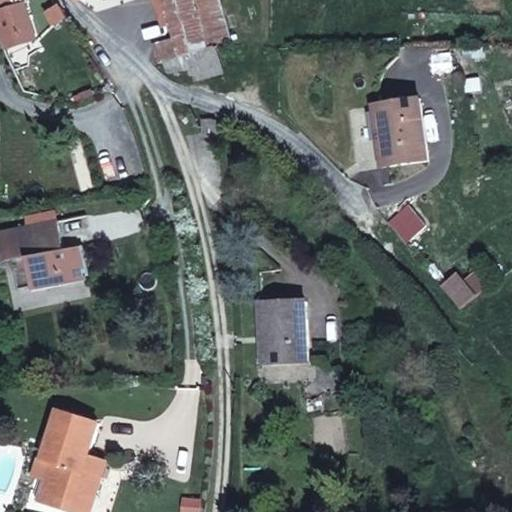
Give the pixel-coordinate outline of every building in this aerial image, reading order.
[(149,53),(151,61),(165,66),(229,44),(216,0),(162,0),(173,38),(148,45),(149,53)] [(51,27),(69,19),(59,8),(57,6),(41,14),(51,27)] [(438,161),(425,98),(377,107),(381,124),(385,141),(392,139),(397,168),(438,161)] [(6,219),(13,246),(0,249),(0,281),(13,279),(63,265),(71,263),(62,233),(44,238),(38,218),(35,210),(19,215),(6,219)] [(6,219),(0,220),(0,249),(13,246),(6,219)] [(65,274),(63,265),(13,279),(15,285),(65,274)] [(262,368),(309,366),(306,308),(260,310),(262,368)] [(31,493),(27,494),(60,508),(68,488),(79,493),(86,474),(76,469),(81,453),(72,449),(85,416),(65,408),(46,401),(24,450),(35,454),(28,468),(35,476),(36,485),(31,493)] [(93,457),(81,453),(76,469),(86,474),(93,457)] [(28,468),(18,491),(27,494),(31,493),(36,485),(35,476),(28,468)] [(70,511),(71,511),(79,493),(68,488),(60,508),(70,511)]
